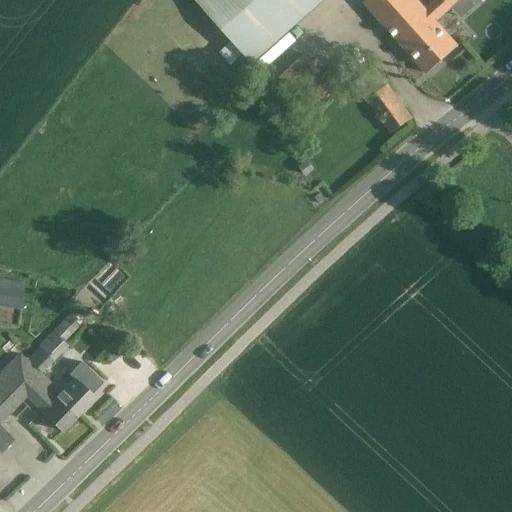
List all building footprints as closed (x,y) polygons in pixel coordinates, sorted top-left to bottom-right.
[(324,0),(196,0),(253,64),(324,0)] [(417,0),(364,0),(363,1),(427,72),(457,46),(436,22),(451,9),(460,0),(433,0),(425,8),(419,1),(417,0)] [(278,79),(294,96),(301,90),(317,109),(335,93),(318,74),(320,71),(304,54),(278,79)] [(392,133),(412,118),(375,68),(355,82),(367,100),(392,133)] [(299,168),(306,176),(313,169),(307,161),(299,168)] [(0,307),(20,311),(24,283),(0,279),(0,307)] [(69,314),(27,358),(42,373),(67,344),(64,342),(80,325),(69,314)] [(62,430),(74,418),(45,391),(45,390),(51,383),(41,373),(42,373),(27,358),(26,360),(18,353),(0,370),(0,447),(10,437),(0,427),(0,423),(25,397),(32,404),(33,402),(62,430)] [(53,398),(45,391),(74,418),(94,397),(74,377),(53,398)]
